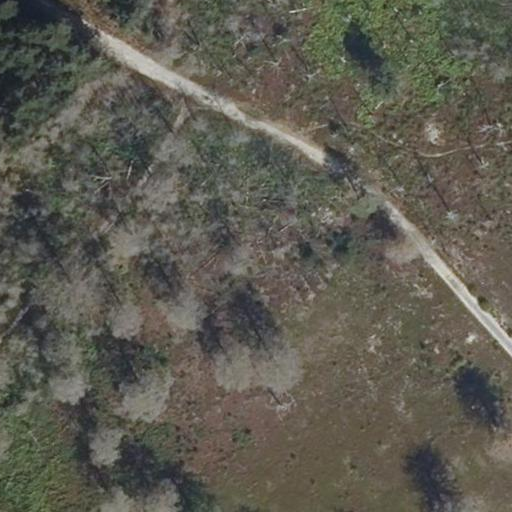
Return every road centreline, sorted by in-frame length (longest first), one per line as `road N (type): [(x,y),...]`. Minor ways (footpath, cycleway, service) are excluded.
road 1 (track): [(188,110),(415,215),(511,331)]
road 2 (track): [(188,110),(16,0)]
